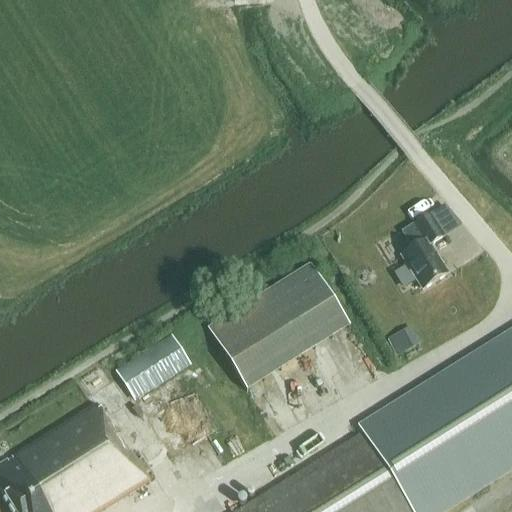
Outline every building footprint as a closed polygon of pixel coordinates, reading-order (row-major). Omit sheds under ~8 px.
[(390,47),(394,37),(363,24),(359,33),(390,47)] [(413,251),(402,258),(423,292),(448,276),(431,247),(444,239),(430,217),(403,234),(413,251)] [(208,332),(247,394),(350,329),(312,267),(208,332)] [(411,329),(389,340),(397,356),(419,345),(411,329)] [(363,435),(239,511),(443,511),(511,469),(511,337),(361,431),(363,435)] [(117,373),(135,402),(189,367),(172,339),(117,373)] [(113,432),(97,406),(0,467),(0,491),(13,511),(102,511),(150,483),(145,475),(150,472),(142,460),(137,463),(116,430),(113,432)]
